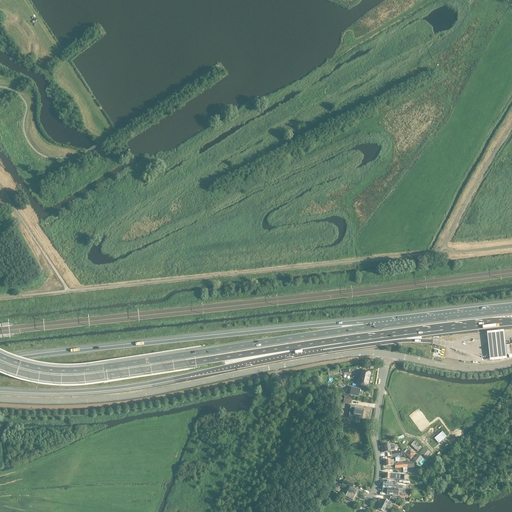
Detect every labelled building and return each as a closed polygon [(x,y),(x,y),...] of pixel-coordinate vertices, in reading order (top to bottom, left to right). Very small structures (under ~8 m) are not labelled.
[(487,336),(488,348),(489,353),(490,362),(506,360),(506,357),(505,347),(505,346),(504,335),(504,332),(487,334),(487,336)] [(358,374),(359,375),(361,376),(360,380),(362,380),(360,386),(365,387),(365,386),(367,387),(368,382),(369,382),(369,379),(369,378),(370,378),(370,375),(370,373),(368,373),(360,371),(358,372),(358,374)] [(357,397),(359,389),(351,388),(349,395),(357,397)] [(351,406),(348,419),(352,419),(353,416),(354,416),(356,416),(355,418),(355,419),(360,420),(360,417),(362,417),(363,410),(354,409),(355,406),(351,406)] [(435,438),(439,443),(447,436),(443,431),(435,438)] [(383,445),(384,452),(394,451),(393,448),(395,448),(394,446),(392,444),(383,445)] [(406,455),(411,459),(415,454),(410,450),(406,455)] [(420,456),(418,454),(413,461),(416,464),(416,465),(420,468),(426,460),(420,456)] [(414,463),(395,464),(395,468),(402,468),(403,473),(407,472),(407,468),(414,467),(414,463)] [(343,480),(342,483),(347,486),(348,487),(346,492),(347,493),(355,496),(356,494),(357,494),(358,492),(357,492),(358,491),(352,488),(354,485),(344,480),(343,480)] [(383,483),(382,488),(390,489),(391,489),(402,489),(402,486),(395,485),(396,482),(387,481),(387,483),(383,483)] [(347,493),(344,498),(352,502),(353,501),(354,499),(355,496),(347,493)] [(388,502),(383,499),(378,509),(383,511),(388,502)]
